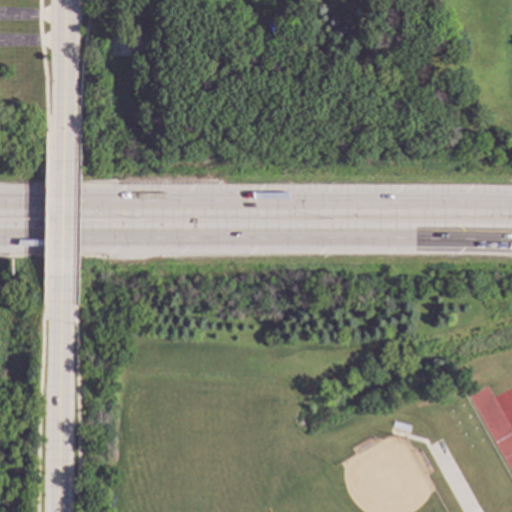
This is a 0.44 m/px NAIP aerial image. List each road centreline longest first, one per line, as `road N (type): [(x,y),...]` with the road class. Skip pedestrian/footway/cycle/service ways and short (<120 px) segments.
road 1 (motorway): [(511,200),(0,208)]
road 2 (motorway): [(0,239),(511,239)]
road 3 (residential): [(56,511),(61,297)]
road 4 (residential): [(63,160),(64,0)]
road 5 (residential): [(61,297),(63,160)]
